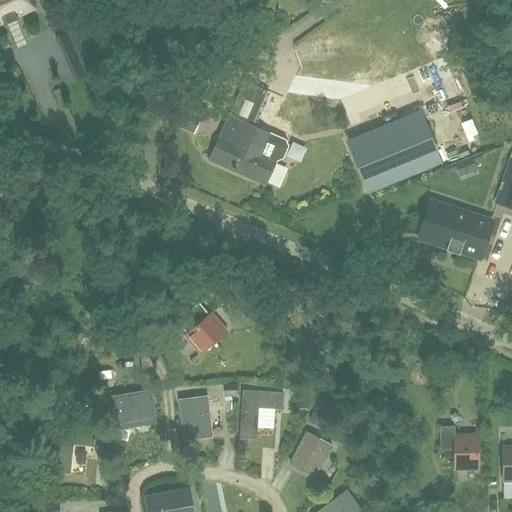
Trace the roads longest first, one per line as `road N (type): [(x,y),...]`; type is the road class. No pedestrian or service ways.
road 1 (unclassified): [(511,342),(37,140)]
road 2 (residential): [(129,511),(135,487),(189,478),(229,483),(271,511)]
